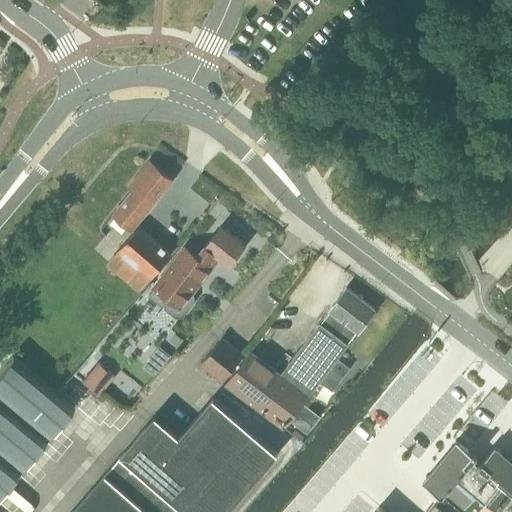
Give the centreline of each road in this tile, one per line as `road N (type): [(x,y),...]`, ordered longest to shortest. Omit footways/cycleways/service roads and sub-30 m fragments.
road 1 (tertiary): [(281,174),(259,136),(189,87),(137,76),(88,89)]
road 2 (tertiary): [(454,323),(315,215),(281,174)]
road 3 (tertiary): [(99,117),(178,112),(281,174)]
road 4 (tertiary): [(0,216),(71,134),(99,117)]
road 5 (tertiary): [(88,89),(59,112),(0,191)]
